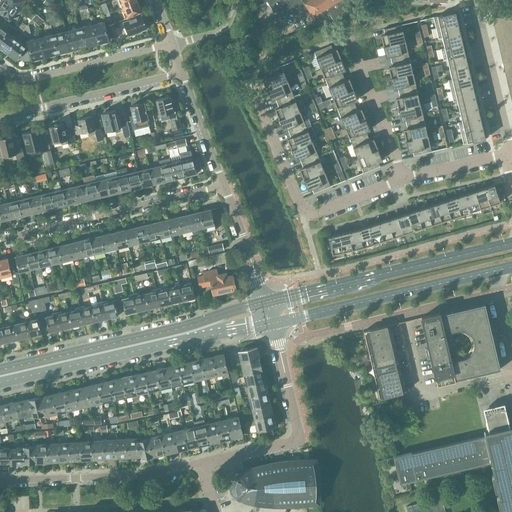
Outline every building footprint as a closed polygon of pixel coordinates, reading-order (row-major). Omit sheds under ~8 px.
[(17,9),(5,0),(3,0),(0,3),(0,12),(9,20),(17,9)] [(5,0),(17,9),(24,0),(5,0)] [(44,0),(42,3),(50,9),(55,4),(49,0),(44,0)] [(118,0),(121,8),(137,2),(136,0),(118,0)] [(313,16),(327,8),(321,0),(256,0),(255,1),(259,7),(267,1),(275,14),(276,13),(287,6),(290,12),(302,4),(304,2),(305,3),(313,16)] [(321,0),(327,8),(334,19),(362,0),(321,0)] [(137,2),(121,8),(126,19),(141,13),(141,12),(141,10),(140,7),(139,7),(137,2)] [(100,5),(104,14),(109,13),(105,3),(100,5)] [(511,10),(491,15),(492,16),(494,15),(511,92),(511,10)] [(455,12),(433,17),(436,28),(458,23),(455,12)] [(36,14),(35,15),(31,20),(36,23),(40,18),(36,14)] [(128,35),(130,34),(131,35),(134,34),(134,33),(147,28),(146,26),(147,25),(146,21),(144,21),(142,15),(123,22),(128,35)] [(117,37),(114,28),(120,26),(119,21),(107,26),(110,39),(117,37)] [(97,24),(92,25),(96,43),(102,42),(102,43),(107,41),(107,40),(109,40),(104,22),(103,23),(102,22),(98,23),(97,24)] [(458,23),(436,28),(438,39),(460,33),(458,23)] [(81,28),(78,29),(82,46),(86,45),(86,47),(91,45),(91,44),(96,43),(92,25),(87,27),(86,26),(82,27),(81,28)] [(401,25),(383,29),(385,34),(381,35),(383,46),(405,41),(401,25)] [(71,31),(66,32),(70,49),(75,48),(76,49),(81,48),(81,47),(82,46),(78,29),(77,29),(75,29),(72,30),(71,31)] [(6,51),(7,52),(17,39),(7,32),(0,41),(0,46),(2,48),(1,48),(6,52),(6,51)] [(55,35),(54,35),(58,52),(60,52),(60,53),(65,52),(65,51),(70,49),(66,32),(60,33),(59,33),(56,34),(55,35)] [(460,33),(438,39),(442,38),(444,48),(441,49),(463,44),(460,33)] [(44,56),(39,39),(38,34),(34,35),(35,40),(34,40),(33,39),(29,40),(28,41),(27,42),(32,59),(33,59),(34,60),(39,59),(39,57),(44,56)] [(44,37),(39,39),(44,56),(49,55),(50,56),(55,55),(55,53),(58,52),(54,35),(51,36),(49,35),(45,36),(44,37)] [(16,59),(17,57),(26,46),(17,39),(7,52),(11,55),(10,56),(15,59),(15,58),(16,59)] [(409,57),(405,41),(383,46),(386,57),(390,56),(391,61),(409,57)] [(463,44),(441,49),(443,60),(465,54),(463,44)] [(333,50),(331,45),(314,52),(320,68),(341,59),(337,49),(333,50)] [(26,46),(17,57),(20,59),(27,60),(30,60),(27,47),(26,46)] [(465,54),(443,60),(447,59),(449,69),(468,65),(465,54)] [(409,57),(391,61),(392,66),(388,67),(389,69),(391,78),(413,72),(409,57)] [(345,70),(341,59),(320,68),(326,83),(343,76),(341,71),(345,70)] [(468,65),(449,69),(452,79),(448,80),(448,81),(470,75),(468,65)] [(281,66),(264,73),(266,77),(263,79),(267,89),(288,81),(281,66)] [(416,88),(413,72),(391,78),(393,89),(397,88),(399,92),(416,88)] [(470,75),(448,81),(451,91),(473,86),(470,75)] [(345,80),(343,76),(326,83),(332,98),(353,89),(349,79),(345,80)] [(294,96),(288,81),(267,89),(271,100),(275,98),(277,103),(294,96)] [(473,86),(451,91),(453,102),(475,96),(473,86)] [(420,104),(416,88),(399,92),(400,97),(396,98),(398,109),(420,104)] [(357,100),(353,89),(332,98),(339,113),(355,106),(354,101),(357,100)] [(168,114),(170,119),(172,131),(182,128),(179,119),(177,119),(175,111),(173,112),(170,96),(156,100),(160,116),(168,114)] [(300,111),(294,96),(277,103),(279,107),(275,109),(279,119),(300,111)] [(475,96),(453,102),(457,101),(459,111),(478,107),(475,96)] [(144,103),(131,106),(133,115),(129,116),(133,130),(149,126),(144,103)] [(424,120),(420,104),(398,109),(401,120),(405,119),(406,124),(424,120)] [(357,110),(355,106),(339,113),(345,128),(365,119),(361,109),(357,110)] [(478,107),(459,111),(462,121),(458,122),(458,123),(480,117),(478,107)] [(106,132),(122,128),(124,138),(131,137),(126,119),(118,121),(116,110),(101,113),(106,132)] [(306,126),(300,111),(279,119),(283,130),(287,128),(289,133),(306,126)] [(76,126),(78,134),(88,131),(89,135),(95,133),(97,141),(103,140),(100,128),(95,130),(91,116),(78,119),(80,125),(76,126)] [(480,117),(458,123),(461,133),(483,128),(480,117)] [(370,130),(365,119),(345,128),(351,143),(368,136),(366,131),(370,130)] [(428,136),(424,120),(406,124),(407,129),(403,130),(406,141),(428,136)] [(49,126),(53,143),(61,141),(61,144),(76,141),(73,128),(65,130),(63,123),(49,126)] [(310,124),(306,126),(289,133),(291,137),(287,139),(291,149),(312,141),(317,139),(310,124)] [(483,128),(461,133),(463,144),(485,139),(483,128)] [(22,133),(27,152),(44,148),(41,136),(38,137),(37,129),(22,133)] [(184,137),(183,136),(182,130),(170,133),(172,139),(184,137)] [(151,133),(154,144),(160,142),(157,131),(151,133)] [(0,148),(2,156),(0,156),(0,163),(4,163),(2,157),(5,156),(6,157),(13,156),(13,154),(15,154),(17,160),(25,159),(22,147),(17,149),(15,142),(13,143),(11,136),(0,138),(0,148)] [(357,158),(378,149),(373,139),(369,140),(368,136),(351,143),(357,158)] [(431,152),(428,136),(406,141),(408,152),(412,151),(414,156),(431,152)] [(178,147),(181,161),(182,161),(185,176),(190,175),(190,176),(195,175),(195,174),(196,173),(192,158),(186,160),(183,146),(187,145),(185,139),(175,141),(176,146),(177,147),(178,147)] [(299,158),(301,163),(318,156),(312,141),(291,149),(295,160),(299,158)] [(382,160),(378,149),(357,158),(363,173),(380,166),(378,161),(382,160)] [(43,152),(46,165),(53,163),(50,150),(43,152)] [(299,169),(303,179),(324,171),(318,156),(301,163),(303,167),(299,169)] [(159,161),(160,166),(164,181),(168,180),(169,181),(173,180),(173,179),(175,179),(171,163),(164,165),(163,160),(159,161)] [(182,161),(181,161),(171,163),(175,179),(179,178),(180,178),(183,177),(184,176),(185,176),(182,161)] [(160,166),(149,168),(153,184),(158,183),(158,184),(162,183),(162,182),(164,181),(160,166)] [(116,170),(117,176),(121,192),(122,191),(123,192),(126,191),(127,190),(132,189),(128,174),(126,167),(116,170)] [(149,168),(139,171),(142,186),(147,185),(148,186),(151,185),(152,184),(153,184),(149,168)] [(139,171),(128,174),(132,189),(136,188),(137,189),(141,188),(141,187),(142,186),(139,171)] [(324,171),(303,179),(308,190),(311,188),(313,193),(330,186),(324,171)] [(117,176),(106,179),(110,194),(111,194),(112,195),(116,194),(116,193),(121,192),(117,176)] [(106,179),(96,181),(99,197),(101,197),(105,196),(106,195),(110,194),(106,179)] [(3,182),(5,190),(11,189),(9,181),(3,182)] [(96,181),(85,184),(89,199),(90,199),(91,200),(94,199),(95,198),(99,197),(96,181)] [(490,206),(500,202),(494,184),(486,187),(485,182),(482,183),(484,188),(490,206)] [(85,184),(74,187),(78,202),(79,202),(80,203),(84,202),(84,201),(89,199),(85,184)] [(55,191),(51,192),(54,208),(59,207),(60,207),(63,207),(64,205),(65,205),(61,190),(60,185),(54,187),(55,191)] [(474,191),(480,209),(490,206),(484,188),(476,190),(475,186),(472,187),(474,191)] [(78,202),(74,187),(63,189),(67,205),(68,204),(69,205),(73,204),(73,203),(78,202)] [(465,194),(471,212),(480,209),(474,191),(467,193),(465,189),(463,190),(464,194),(465,194)] [(51,192),(40,195),(44,210),(48,209),(49,210),(53,209),(53,208),(54,208),(51,192)] [(455,197),(461,215),(471,212),(465,194),(464,194),(457,197),(456,192),(453,193),(455,198),(455,197)] [(40,195),(29,198),(33,213),(37,212),(38,213),(42,212),(42,211),(44,210),(40,195)] [(445,201),(451,219),(461,215),(455,197),(455,198),(447,200),(446,195),(443,196),(445,201)] [(29,198),(18,200),(22,215),(27,214),(28,215),(31,214),(32,213),(33,213),(29,198)] [(436,204),(442,222),(451,219),(445,201),(438,203),(436,198),(434,199),(435,204),(436,204)] [(18,200),(8,203),(11,218),(16,217),(17,218),(21,217),(21,216),(22,215),(18,200)] [(426,207),(432,225),(442,222),(436,204),(435,204),(428,206),(426,202),(424,202),(425,207),(426,207)] [(8,203),(0,204),(0,218),(0,221),(2,220),(3,221),(6,220),(7,219),(11,218),(8,203)] [(416,210),(422,228),(432,225),(426,207),(425,207),(418,209),(417,205),(414,206),(416,210)] [(407,213),(412,231),(422,228),(416,210),(409,213),(407,208),(405,209),(406,213),(407,213)] [(200,212),(203,227),(204,232),(215,230),(214,223),(215,222),(214,219),(213,218),(211,209),(209,210),(208,209),(204,210),(204,211),(200,212)] [(193,213),(189,214),(192,230),(197,228),(203,227),(200,212),(198,212),(197,211),(194,212),(193,213)] [(397,216),(403,234),(412,231),(407,213),(406,213),(399,216),(397,211),(395,212),(396,217),(397,216)] [(183,216),(178,217),(182,232),(192,230),(189,214),(187,215),(186,214),(183,215),(183,216)] [(387,220),(393,238),(403,234),(397,216),(396,217),(389,219),(388,214),(385,215),(387,220)] [(172,219),(167,220),(171,235),(182,232),(178,217),(177,217),(176,217),(172,218),(172,219)] [(377,223),(383,241),(393,238),(387,220),(380,222),(378,218),(376,218),(377,223)] [(161,221),(157,222),(160,238),(171,235),(167,220),(166,220),(165,219),(162,220),(161,221)] [(368,226),(374,244),(383,241),(377,223),(370,225),(368,221),(366,222),(367,226),(368,226)] [(147,225),(146,225),(150,240),(160,238),(157,222),(152,223),(151,223),(147,224),(147,225)] [(358,229),(363,247),(374,244),(368,226),(367,226),(360,228),(359,224),(356,225),(358,229)] [(136,227),(135,227),(139,243),(150,240),(146,225),(141,226),(140,225),(137,226),(136,227)] [(348,232),(352,250),(363,247),(358,229),(350,231),(349,226),(347,227),(348,232)] [(125,230),(124,230),(128,245),(139,243),(135,227),(130,229),(130,228),(126,229),(125,230)] [(338,234),(343,252),(352,250),(348,232),(340,233),(339,229),(337,229),(338,234)] [(128,245),(124,230),(120,231),(119,230),(115,231),(115,232),(114,233),(117,248),(128,245)] [(327,232),(332,255),(343,252),(338,234),(330,236),(329,231),(327,232)] [(105,235),(101,236),(105,251),(116,248),(112,233),(110,233),(109,233),(106,234),(105,235)] [(95,237),(90,238),(94,254),(105,251),(101,236),(100,236),(99,235),(95,236),(95,237)] [(80,241),(83,256),(85,262),(89,261),(88,255),(94,254),(90,238),(89,239),(88,238),(84,239),(84,240),(80,241)] [(73,242),(69,244),(72,259),(83,256),(80,241),(78,241),(77,240),(73,241),(73,242)] [(64,245),(58,246),(62,261),(72,259),(69,244),(68,243),(65,243),(64,245)] [(222,244),(208,247),(210,253),(224,250),(222,244)] [(48,249),(47,249),(51,264),(62,261),(58,246),(53,247),(52,246),(49,247),(48,249)] [(38,251),(36,251),(40,267),(51,264),(47,249),(43,250),(42,249),(38,250),(38,251)] [(27,254),(26,254),(29,269),(40,267),(36,251),(32,252),(31,252),(27,252),(27,254)] [(29,269),(26,254),(21,255),(20,254),(17,255),(16,256),(15,257),(19,272),(29,269)] [(8,258),(12,274),(14,284),(19,282),(13,257),(8,258)] [(0,275),(0,277),(12,274),(8,258),(7,259),(5,258),(1,259),(1,260),(0,260),(0,275)] [(167,266),(165,261),(165,260),(155,263),(156,268),(167,266)] [(134,271),(133,267),(128,268),(127,263),(121,264),(124,274),(134,271)] [(199,287),(211,285),(213,293),(214,293),(216,294),(220,293),(221,291),(235,288),(232,276),(226,277),(225,273),(217,275),(216,269),(202,273),(202,276),(197,277),(199,287)] [(125,278),(114,281),(116,292),(123,290),(121,284),(126,283),(125,278)] [(116,292),(114,281),(103,284),(104,288),(109,287),(111,294),(116,292)] [(184,282),(179,283),(183,300),(195,298),(191,283),(184,284),(184,282)] [(175,287),(168,288),(172,303),(183,300),(179,283),(174,285),(175,287)] [(160,288),(156,289),(160,306),(172,303),(168,288),(161,290),(160,288)] [(152,292),(145,294),(148,308),(160,306),(156,289),(151,290),(152,292)] [(138,293),(133,294),(137,311),(148,308),(145,294),(138,295),(138,293)] [(137,311),(133,294),(128,295),(129,297),(122,299),(126,314),(137,311)] [(49,297),(37,299),(40,310),(46,309),(45,303),(50,302),(49,297)] [(40,310),(37,299),(26,302),(27,307),(32,305),(34,312),(40,310)] [(107,300),(102,301),(106,318),(118,315),(114,300),(108,302),(107,300)] [(98,304),(91,306),(95,321),(106,318),(102,301),(98,302),(98,304)] [(485,303),(440,314),(439,313),(421,317),(422,323),(423,323),(429,351),(428,351),(428,352),(429,351),(436,381),(437,385),(455,380),(500,369),(493,337),(493,336),(493,335),(492,336),(485,303)] [(84,306),(80,307),(84,324),(95,321),(91,306),(85,308),(84,306)] [(75,310),(69,311),(72,326),(84,324),(80,307),(75,308),(75,310)] [(61,311),(57,312),(61,329),(72,326),(69,311),(62,313),(61,311)] [(61,329),(57,312),(52,313),(52,315),(45,317),(49,332),(61,329)] [(25,317),(26,319),(30,336),(41,334),(38,319),(31,320),(30,316),(25,317)] [(22,322),(15,324),(19,339),(30,336),(26,319),(21,320),(22,322)] [(8,324),(3,325),(7,342),(19,339),(15,324),(8,326),(8,324)] [(367,342),(389,337),(387,327),(387,325),(364,331),(364,332),(366,339),(367,339),(368,342),(367,342)] [(367,346),(369,353),(392,348),(389,337),(367,342),(367,343),(368,342),(369,345),(367,346)] [(239,351),(242,363),(259,358),(258,358),(256,347),(246,349),(245,348),(241,349),(240,351),(239,351)] [(372,364),(395,359),(392,348),(369,353),(371,361),(373,361),(373,364),(372,364)] [(226,354),(229,366),(235,365),(232,353),(226,354)] [(212,357),(216,375),(216,376),(222,375),(223,373),(228,372),(224,354),(219,355),(218,355),(213,356),(213,357),(212,357)] [(202,360),(201,360),(205,377),(205,378),(211,377),(211,376),(216,375),(212,357),(208,358),(207,357),(202,358),(202,360)] [(242,363),(244,374),(262,370),(259,358),(242,363)] [(373,368),(374,376),(397,370),(395,359),(372,364),(372,365),(373,365),(374,368),(373,368)] [(189,362),(194,380),(194,381),(199,380),(200,378),(205,377),(201,360),(196,361),(196,360),(191,361),(191,362),(189,362)] [(178,365),(182,383),(183,384),(188,383),(189,381),(194,380),(189,362),(185,363),(184,363),(180,364),(179,365),(178,365)] [(168,368),(167,368),(171,385),(171,386),(177,385),(178,384),(182,383),(178,365),(174,366),(173,365),(168,366),(168,368)] [(156,370),(160,388),(160,389),(165,388),(166,386),(171,385),(167,368),(163,369),(162,368),(157,369),(157,370),(156,370)] [(145,373),(144,373),(148,391),(149,392),(154,391),(155,389),(160,388),(156,370),(151,371),(150,371),(146,372),(145,373)] [(244,374),(247,385),(264,381),(261,370),(262,370),(244,374)] [(378,386),(378,387),(400,381),(397,370),(374,376),(376,383),(378,383),(379,386),(378,386)] [(134,376),(133,376),(137,393),(137,394),(143,393),(144,392),(148,391),(144,373),(140,374),(139,373),(134,374),(134,376)] [(137,393),(133,376),(129,377),(128,376),(123,377),(123,378),(122,378),(126,396),(131,395),(132,398),(133,399),(138,398),(137,393)] [(113,381),(108,382),(112,399),(117,398),(119,399),(124,398),(120,379),(119,379),(118,378),(113,379),(113,381)] [(101,383),(97,384),(101,402),(106,401),(107,402),(113,400),(112,399),(108,382),(107,382),(106,381),(102,382),(101,383)] [(247,385),(250,396),(266,393),(264,381),(247,385)] [(400,381),(378,387),(379,387),(379,390),(378,390),(379,397),(380,398),(403,393),(402,391),(402,392),(400,381)] [(90,386),(86,387),(90,405),(95,403),(96,404),(101,403),(101,402),(97,384),(96,385),(95,384),(90,385),(90,386)] [(78,389),(74,390),(79,407),(83,406),(85,407),(90,406),(90,405),(86,387),(84,387),(84,386),(79,388),(78,389)] [(67,391),(63,392),(67,410),(72,409),(74,410),(79,408),(79,407),(74,390),(73,390),(72,389),(68,390),(67,391)] [(56,394),(52,395),(56,412),(61,411),(62,412),(68,411),(67,410),(63,392),(62,393),(61,392),(56,393),(56,394)] [(250,396),(252,408),(269,404),(266,393),(250,396)] [(41,398),(44,414),(45,415),(49,414),(51,415),(56,414),(56,412),(52,395),(51,395),(50,394),(45,396),(45,397),(41,398)] [(40,397),(29,399),(33,417),(44,414),(41,398),(40,397)] [(16,402),(19,416),(19,418),(25,416),(26,415),(32,413),(33,417),(29,399),(16,402)] [(16,402),(2,406),(5,420),(5,421),(11,419),(12,418),(19,416),(16,402)] [(252,408),(255,419),(273,415),(271,409),(270,408),(269,404),(252,408)] [(511,511),(511,426),(509,427),(504,407),(484,412),(489,432),(485,433),(485,432),(484,432),(485,436),(411,454),(411,453),(393,457),(393,458),(394,458),(400,483),(399,483),(424,477),(450,470),(450,471),(458,469),(484,462),(484,463),(491,462),(493,469),(495,475),(492,476),(496,490),(495,490),(495,491),(498,490),(500,496),(497,496),(497,497),(501,510),(500,511),(503,511),(511,511)] [(131,413),(129,413),(130,417),(142,415),(141,411),(137,412),(136,408),(130,410),(131,413)] [(117,416),(116,416),(117,422),(118,422),(129,419),(128,414),(117,417),(117,416)] [(215,416),(216,422),(218,429),(217,431),(218,433),(219,434),(221,440),(231,437),(230,431),(229,430),(228,428),(229,426),(227,418),(226,418),(227,420),(220,421),(219,415),(215,416)] [(273,415),(255,419),(258,431),(259,430),(260,431),(264,430),(265,429),(275,427),(273,415)] [(231,417),(227,418),(229,426),(228,428),(229,430),(230,431),(231,437),(243,435),(239,417),(231,419),(231,417)] [(247,421),(242,422),(244,434),(250,432),(247,421)] [(209,422),(205,423),(207,432),(206,433),(207,435),(208,436),(210,442),(221,440),(219,434),(218,433),(217,431),(218,429),(216,422),(209,424),(209,422)] [(198,425),(194,425),(196,434),(195,436),(196,438),(197,439),(199,445),(210,442),(208,436),(207,435),(206,433),(207,432),(205,423),(205,425),(199,426),(198,425)] [(187,427),(183,428),(185,437),(184,438),(185,440),(186,441),(188,447),(199,445),(197,439),(196,438),(195,436),(196,434),(194,425),(194,426),(194,428),(188,429),(187,427)] [(176,430),(172,431),(174,439),(174,441),(174,443),(175,444),(177,450),(188,447),(186,441),(185,440),(184,438),(185,437),(183,428),(183,430),(177,432),(176,430)] [(165,432),(161,433),(164,442),(163,443),(163,446),(165,446),(166,453),(177,450),(175,444),(174,443),(174,441),(174,439),(172,431),(172,433),(166,434),(165,432)] [(164,442),(161,433),(161,435),(150,438),(154,456),(166,453),(165,446),(163,446),(163,443),(164,442)] [(136,435),(136,439),(137,456),(141,455),(142,459),(152,457),(152,456),(148,438),(141,440),(140,438),(140,434),(136,435)] [(125,439),(114,440),(115,457),(126,456),(125,439)] [(136,439),(125,439),(126,456),(137,456),(136,439)] [(114,440),(102,441),(103,458),(115,457),(114,440)] [(91,441),(80,442),(81,459),(92,458),(91,441)] [(102,441),(91,441),(92,458),(103,458),(102,441)] [(80,442),(69,443),(70,460),(81,459),(80,442)] [(69,443),(57,444),(58,461),(70,460),(69,443)] [(46,444),(34,445),(35,463),(36,463),(35,462),(47,461),(46,444)] [(57,444),(46,444),(47,461),(58,461),(57,444)] [(34,446),(23,446),(24,463),(35,463),(34,445),(34,446)] [(9,448),(10,464),(24,463),(23,446),(23,448),(17,448),(15,449),(9,449),(9,448)] [(0,464),(10,464),(9,448),(3,448),(2,450),(0,449),(0,464)] [(234,497),(236,498),(243,500),(251,501),(258,502),(267,503),(277,503),(290,503),(298,503),(316,501),(316,497),(316,490),(316,485),(316,479),(315,473),(314,468),(313,463),(309,463),(304,463),(300,463),(294,463),(289,464),(270,466),(264,467),(256,469),(248,471),(242,473),(235,477),(233,478),(232,479),(232,481),(233,483),(229,485),(229,487),(229,489),(229,491),(230,492),(231,494),(233,496),(234,497)] [(444,511),(441,498),(406,507),(406,511),(444,511)]
